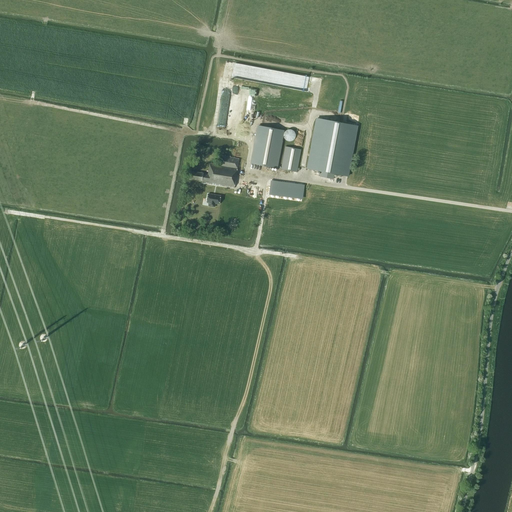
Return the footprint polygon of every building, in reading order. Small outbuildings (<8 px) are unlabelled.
[(232,109),(233,88),(220,87),(219,108),(232,109)] [(317,118),(308,169),(321,171),(320,176),(333,179),(334,174),(347,176),(357,126),(317,118)] [(259,126),(252,164),(277,168),(284,131),(259,126)] [(284,133),(284,135),(284,137),(285,139),(287,140),(289,141),(291,141),(293,140),(295,139),(296,137),(296,135),(296,133),(295,131),(293,130),(291,129),(289,129),(287,130),(285,131),(284,133)] [(285,146),(281,169),(297,172),(301,149),(285,146)] [(208,174),(197,172),(190,171),(190,172),(188,179),(202,181),(202,183),(234,188),(237,172),(239,159),(223,156),(222,165),(210,163),(210,164),(209,164),(208,172),(208,174)] [(250,190),(249,195),(255,196),(255,191),(258,191),(258,186),(255,186),(255,191),(250,190)] [(215,204),(216,195),(204,193),(203,202),(205,202),(204,205),(210,206),(211,203),(215,204)]
